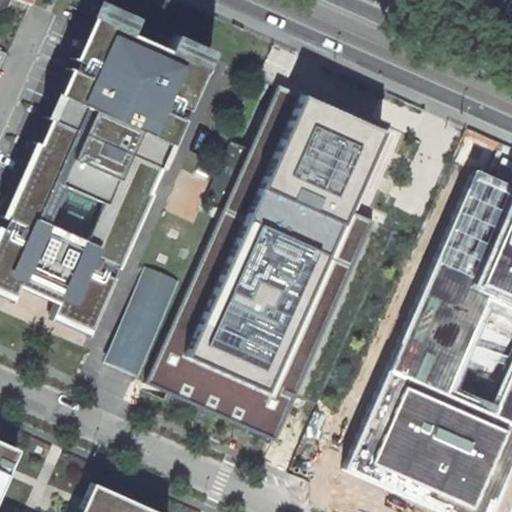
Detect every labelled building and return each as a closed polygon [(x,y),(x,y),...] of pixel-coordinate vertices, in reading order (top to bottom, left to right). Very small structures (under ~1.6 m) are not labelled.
[(511,0),(508,0),(500,20),(511,25),(511,0)] [(133,23),(95,6),(76,47),(74,53),(71,60),(73,61),(69,70),(67,69),(44,119),(46,119),(36,144),(34,143),(0,217),(3,219),(0,225),(0,292),(11,298),(16,287),(53,303),(48,314),(87,331),(111,278),(108,277),(112,268),(115,269),(148,194),(146,193),(157,169),(159,170),(181,120),(178,119),(183,110),(185,111),(209,57),(171,40),(166,51),(128,34),(133,23)] [(379,131),(276,85),(143,384),(273,442),(371,221),(345,210),(379,131)] [(511,186),(469,168),(337,471),(432,511),(495,511),(511,473),(511,186)] [(146,266),(102,361),(134,375),(178,280),(146,266)] [(0,511),(152,511),(102,489),(91,511),(88,511),(78,508),(76,511),(0,511),(0,484),(9,464),(0,459),(0,449),(2,444),(0,443),(0,511)] [(0,459),(9,464),(15,450),(2,444),(0,449),(0,459)] [(88,511),(91,511),(102,489),(89,484),(78,508),(88,511)]
